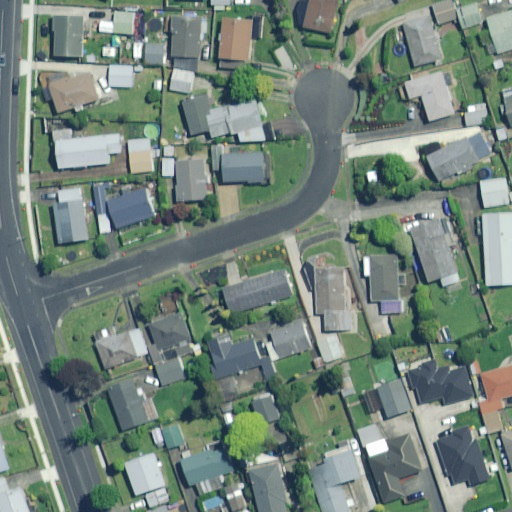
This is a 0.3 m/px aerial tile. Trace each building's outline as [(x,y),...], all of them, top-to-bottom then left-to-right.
[(338,0),(309,0),(309,2),(304,1),(302,7),(307,8),(303,27),(332,33),(338,0)] [(484,24),(478,2),(458,8),(465,30),(484,24)] [(459,19),(456,10),(435,17),(438,26),(459,19)] [(134,13),(106,11),(105,23),(115,23),(114,33),(133,34),(134,13)] [(511,11),(488,19),(491,29),(482,32),(489,57),(511,50),(511,11)] [(444,60),(432,12),(404,19),(416,67),(444,60)] [(85,18),(56,16),(54,56),(84,57),(85,18)] [(205,19),(167,16),(166,30),(176,30),(174,56),(202,58),(205,19)] [(252,20),(222,18),(220,68),(245,69),(245,61),(250,61),(252,20)] [(166,45),(147,44),(146,64),(164,65),(166,45)] [(133,67),(111,66),(110,86),(132,87),(133,67)] [(78,113),(86,110),(84,104),(100,99),(90,70),(49,85),(60,113),(76,107),(78,113)] [(194,73),(174,70),(171,90),(191,93),(194,73)] [(456,114),(444,73),(406,83),(411,99),(424,96),(431,121),(456,114)] [(241,142),(266,141),(262,124),(258,102),(213,110),(210,97),(185,102),(191,135),(211,131),(213,137),(240,132),(241,142)] [(488,123),(485,104),(465,107),(468,126),(488,123)] [(493,155),(481,132),(444,150),(440,141),(424,148),(441,181),(493,155)] [(122,153),(120,135),(57,142),(60,169),(111,163),(110,154),(122,153)] [(151,151),(150,139),(129,141),(132,164),(120,165),(121,175),(153,171),(152,157),(159,157),(159,150),(151,151)] [(175,147),(164,147),(163,176),(174,176),(175,147)] [(223,154),(222,147),(213,147),(213,170),(225,170),(225,183),(265,182),(264,153),(223,154)] [(205,160),(176,163),(179,202),(208,200),(206,183),(214,182),(213,176),(206,176),(205,160)] [(509,204),(505,178),(481,182),(485,208),(509,204)] [(112,232),(104,186),(94,188),(101,234),(112,232)] [(89,240),(81,189),(59,192),(61,203),(54,204),(60,245),(89,240)] [(156,217),(146,189),(109,201),(118,229),(156,217)] [(511,284),(511,213),(484,215),(487,286),(511,284)] [(459,282),(443,223),(406,233),(412,252),(421,250),(429,282),(442,279),(444,287),(459,282)] [(399,302),(397,256),(365,258),(365,276),(372,275),(373,303),(384,302),(384,314),(403,313),(403,302),(399,302)] [(347,311),(346,270),(317,271),(319,314),(327,314),(327,331),(352,330),(352,311),(347,311)] [(292,296),(285,271),(225,289),(233,315),(292,296)] [(192,338),(176,296),(161,302),(167,319),(152,325),(162,351),(180,343),(182,349),(190,346),(187,339),(192,338)] [(312,349),(302,319),(271,329),(275,342),(268,345),(273,362),(312,349)] [(452,339),(449,328),(438,332),(441,342),(452,339)] [(149,355),(140,329),(97,344),(106,369),(149,355)] [(231,336),(209,343),(217,367),(213,369),(216,380),(260,365),(252,340),(235,345),(231,336)] [(186,378),(180,358),(156,366),(162,386),(186,378)] [(439,370),(436,361),(423,365),(424,368),(411,372),(416,390),(419,389),(423,405),(445,398),(447,404),(474,396),(466,368),(451,373),(449,367),(439,370)] [(511,396),(511,366),(483,375),(491,402),(511,396)] [(412,411),(402,381),(380,388),(390,418),(412,411)] [(147,402),(141,382),(111,392),(123,431),(159,420),(152,400),(147,402)] [(280,418),(270,392),(252,398),(261,425),(280,418)] [(495,403),(481,407),(490,434),(503,429),(495,403)] [(183,445),(178,425),(159,430),(165,450),(183,445)] [(382,444),(376,425),(359,431),(364,447),(367,446),(386,504),(406,497),(400,480),(423,472),(410,434),(382,444)] [(491,480),(471,427),(455,433),(456,436),(439,442),(455,485),(470,479),(473,486),(491,480)] [(511,431),(501,436),(511,466),(511,431)] [(234,472),(225,440),(207,445),(209,452),(182,460),(190,486),(201,483),(205,494),(214,492),(216,498),(226,495),(220,476),(234,472)] [(0,472),(9,470),(0,444),(0,472)] [(362,478),(352,446),(325,454),(327,460),(311,465),(325,511),(351,511),(342,484),(362,478)] [(154,453),(122,464),(134,496),(166,486),(154,453)] [(290,504),(283,475),(254,482),(260,511),(288,511),(287,504),(290,504)] [(9,493),(4,478),(0,479),(0,507),(1,511),(0,511),(28,511),(21,489),(9,493)]
